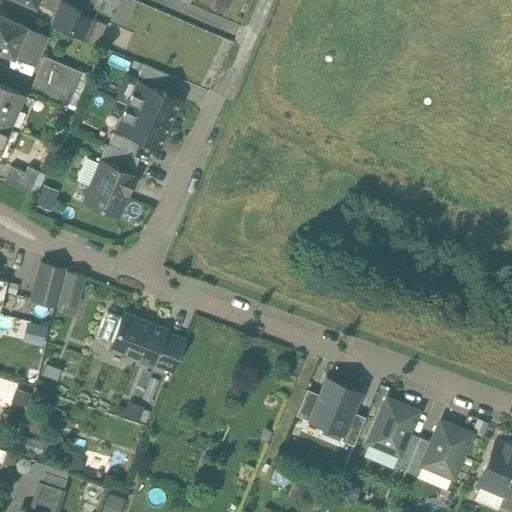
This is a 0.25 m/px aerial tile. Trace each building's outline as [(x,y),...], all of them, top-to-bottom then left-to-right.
[(96,20),(74,11),(77,6),(63,1),(58,14),(56,13),(51,25),(88,41),(96,20)] [(8,16),(8,17),(0,13),(0,49),(13,56),(18,46),(35,53),(44,34),(26,26),(27,25),(21,22),(8,16)] [(82,71),(44,55),(35,75),(72,92),(82,71)] [(153,68),(143,64),(138,74),(164,86),(169,75),(153,68)] [(72,92),(35,75),(29,89),(66,105),(72,92)] [(22,90),(0,80),(0,120),(7,124),(22,90)] [(181,99),(137,80),(127,104),(170,123),(181,99)] [(170,123),(127,104),(116,128),(160,148),(170,123)] [(139,144),(113,132),(108,144),(134,155),(139,144)] [(134,155),(108,144),(106,143),(98,160),(102,161),(132,173),(139,157),(134,155)] [(132,173),(102,161),(91,185),(84,189),(87,197),(85,199),(117,213),(133,174),(132,173)] [(25,171),(10,164),(3,180),(29,190),(38,170),(28,165),(25,171)] [(40,261),(31,296),(55,302),(56,299),(63,269),(64,267),(40,261)] [(83,274),(63,269),(56,299),(75,305),(83,274)] [(119,315),(107,310),(97,336),(109,341),(110,339),(112,340),(121,318),(119,317),(119,315)] [(164,328),(123,312),(121,318),(112,340),(110,346),(151,362),(163,331),(164,328)] [(27,321),(1,315),(0,320),(0,333),(23,339),(27,321)] [(44,343),(49,324),(28,318),(23,338),(44,343)] [(185,340),(163,331),(152,359),(174,367),(185,340)] [(307,387),(296,413),(343,433),(341,438),(353,444),(365,416),(354,411),(363,389),(325,374),(317,392),(307,387)] [(418,410),(387,397),(368,441),(398,454),(399,454),(409,432),(418,410)] [(472,432),(440,419),(431,441),(422,463),(422,464),(453,477),(472,432)] [(420,437),(409,432),(399,454),(398,454),(394,465),(406,470),(420,437)] [(420,437),(406,470),(418,475),(422,464),(422,463),(431,441),(420,437)] [(505,443),(496,439),(477,483),(503,493),(507,495),(511,483),(511,443),(506,441),(505,443)] [(65,472),(44,465),(40,478),(60,485),(65,472)] [(60,485),(40,478),(33,498),(54,505),(60,485)] [(511,483),(507,495),(503,493),(499,504),(511,510),(511,483)] [(51,511),(54,505),(33,498),(29,510),(33,511),(51,511)]
